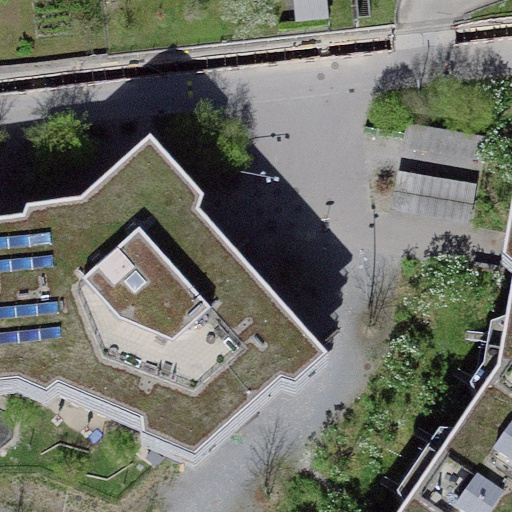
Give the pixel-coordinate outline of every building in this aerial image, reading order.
[(325,0),(294,0),(296,22),(328,19),(325,0)] [(15,373),(21,372),(203,450),(306,359),(201,242),(140,173),(85,222),(56,226),(62,287),(40,289),(42,311),(9,314),(15,373)] [(0,374),(15,373),(9,314),(42,311),(40,289),(62,287),(56,226),(0,233),(0,374)] [(511,298),(501,360),(511,362),(511,298)] [(511,511),(511,362),(501,360),(497,380),(407,511),(511,511)]
